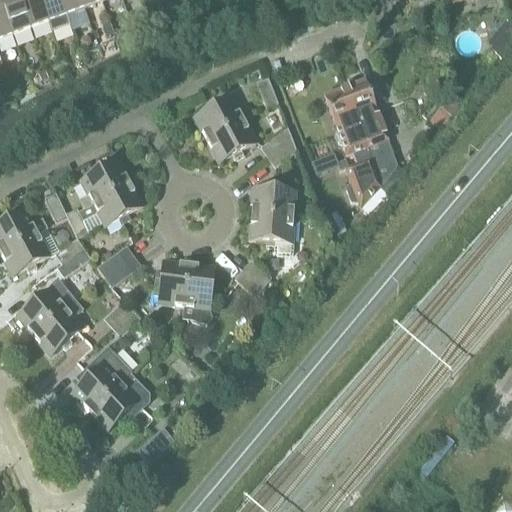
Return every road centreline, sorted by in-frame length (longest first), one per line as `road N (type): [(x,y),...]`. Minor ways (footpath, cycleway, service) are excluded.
road 1 (secondary): [(190,511),(511,134)]
road 2 (residential): [(0,381),(76,445),(90,471),(74,501),(40,497),(0,414)]
road 3 (residential): [(133,118),(260,59),(396,10)]
road 4 (residential): [(0,190),(133,118)]
road 5 (residential): [(171,232),(205,242),(223,225),(215,190),(179,188)]
